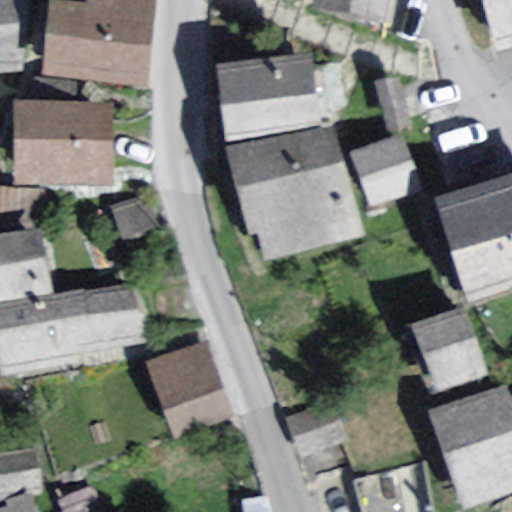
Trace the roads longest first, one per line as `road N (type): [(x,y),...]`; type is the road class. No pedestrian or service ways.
road 1 (tertiary): [(292,511),(194,220),(179,123),(195,0)]
road 2 (residential): [(511,147),(481,116),(434,0)]
